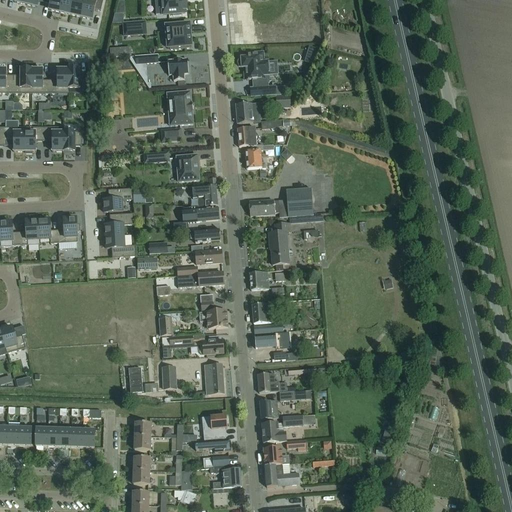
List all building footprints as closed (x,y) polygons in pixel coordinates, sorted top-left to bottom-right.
[(26,0),(25,6),(37,8),(38,2),(44,4),(45,0),(26,0)] [(45,0),(44,4),(50,5),(49,11),(60,13),(62,0),(45,0)] [(62,0),(60,13),(70,16),(73,0),(62,0)] [(81,0),(73,0),(70,16),(81,18),(85,1),(81,0)] [(85,1),(81,18),(92,21),(94,10),(100,12),(102,0),(96,0),(96,3),(85,1)] [(186,11),(185,1),(184,1),(183,0),(146,0),(149,0),(154,0),(156,16),(172,15),(172,17),(181,16),(181,14),(184,14),(184,11),(186,11)] [(114,15),(112,25),(123,24),(122,15),(115,15),(114,15)] [(123,24),(124,37),(146,35),(145,23),(123,24)] [(191,47),(189,25),(165,27),(167,49),(170,49),(170,51),(189,49),(188,47),(191,47)] [(316,35),(311,35),(311,47),(328,47),(328,42),(316,42),(316,35)] [(329,36),(329,49),(358,50),(359,37),(329,36)] [(244,69),(244,76),(246,76),(246,81),(252,80),(252,81),(257,81),(257,80),(264,80),(264,77),(269,76),(268,62),(263,63),(263,53),(256,54),(257,58),(251,59),(250,59),(250,57),(248,58),(248,59),(241,59),(241,60),(239,61),(237,62),(237,64),(238,67),(239,68),(241,68),(242,69),(244,69)] [(135,66),(158,64),(157,56),(134,58),(135,66)] [(172,62),(167,62),(168,76),(173,76),(173,82),(178,82),(178,88),(184,88),(183,75),(188,75),(187,60),(181,61),(181,60),(173,61),(172,62)] [(6,71),(0,70),(0,94),(13,95),(13,82),(6,82),(6,71)] [(20,77),(13,77),(13,82),(13,95),(31,95),(31,71),(32,71),(32,70),(20,70),(20,77)] [(79,70),(67,70),(67,71),(68,71),(68,95),(86,95),(86,82),(79,82),(79,70)] [(32,71),(31,71),(31,95),(50,95),(50,82),(43,82),(43,71),(32,71)] [(57,82),(50,82),(50,95),(68,95),(68,71),(67,71),(57,71),(57,82)] [(274,96),(275,96),(274,88),(250,89),(251,97),(252,97),(252,98),(275,97),(274,96)] [(168,95),(167,95),(167,96),(168,104),(169,116),(169,126),(170,127),(174,127),(192,125),(191,114),(192,113),(192,105),(191,105),(190,93),(172,95),(168,95)] [(290,109),(289,96),(275,97),(276,110),(290,109)] [(252,124),(261,123),(259,105),(251,105),(235,106),(237,126),(252,124)] [(281,128),(280,122),(275,122),(261,124),(261,131),(276,130),(276,128),(281,128)] [(24,129),(5,129),(5,147),(13,147),(13,153),(24,153),(24,129)] [(44,129),(24,129),(24,153),(25,153),(25,155),(31,155),(31,153),(36,153),(36,142),(44,142),(44,129)] [(63,129),(44,129),(44,142),(52,142),(52,153),(62,153),(63,153),(63,134),(63,129)] [(255,129),(237,131),(239,148),(251,147),(251,149),(256,148),(256,147),(255,129)] [(181,130),(168,131),(169,143),(182,142),(181,130)] [(63,134),(63,153),(74,153),(74,147),(81,147),(81,134),(79,134),(63,134)] [(256,149),(251,149),(251,152),(245,153),(246,171),(265,169),(265,163),(262,164),(261,153),(262,153),(262,152),(273,151),(273,147),(256,149)] [(168,153),(150,155),(143,155),(144,165),(151,164),(169,163),(168,153)] [(197,157),(176,158),(178,183),(199,182),(197,157)] [(206,188),(192,189),(193,200),(198,199),(198,208),(217,207),(215,187),(206,188)] [(108,201),(103,202),(104,214),(122,213),(121,202),(132,201),(132,190),(108,191),(108,201)] [(144,190),(132,190),(133,205),(144,204),(144,200),(144,190)] [(289,219),(313,217),(311,190),(286,192),(286,202),(278,202),(278,203),(273,203),(273,202),(249,204),(250,218),(274,216),(274,215),(279,215),(279,219),(289,219)] [(147,196),(147,203),(158,203),(157,195),(147,196)] [(217,210),(179,213),(180,224),(218,221),(217,210)] [(110,226),(104,227),(105,238),(127,237),(127,225),(134,225),(133,215),(109,216),(110,226)] [(64,231),(57,232),(58,245),(76,244),(77,244),(76,233),(80,233),(79,226),(76,226),(76,220),(63,220),(64,231)] [(49,221),(37,222),(38,241),(39,241),(50,240),(50,245),(58,245),(57,232),(50,232),(49,221)] [(26,233),(19,234),(20,247),(39,246),(39,241),(38,241),(37,222),(26,223),(26,233)] [(11,223),(0,224),(0,232),(1,243),(0,243),(1,248),(20,247),(19,234),(12,234),(11,223)] [(268,235),(269,251),(271,251),(272,267),(275,267),(275,273),(283,272),(282,266),(289,265),(286,234),(290,234),(289,225),(285,226),(274,227),(275,235),(268,235)] [(220,242),(219,231),(194,233),(195,244),(220,242)] [(127,237),(105,238),(106,250),(111,249),(112,259),(136,258),(135,248),(128,248),(127,237)] [(167,244),(149,245),(149,255),(167,255),(167,244)] [(221,252),(202,253),(192,254),(192,256),(196,255),(196,266),(222,264),(221,252)] [(156,260),(146,260),(138,261),(138,272),(156,271),(156,260)] [(197,268),(177,270),(178,277),(198,276),(197,268)] [(267,273),(259,274),(249,275),(250,292),(268,290),(268,279),(270,279),(270,277),(267,278),(267,273)] [(283,274),(274,275),(275,283),(284,282),(284,279),(289,278),(288,273),(283,274)] [(200,288),(224,286),(223,275),(199,277),(200,288)] [(179,290),(200,288),(199,277),(178,278),(179,290)] [(393,287),(393,284),(381,286),(382,296),(391,295),(390,287),(393,287)] [(157,297),(170,296),(170,288),(156,289),(157,297)] [(212,296),(200,297),(200,304),(201,312),(213,311),(213,303),(212,296)] [(270,305),(262,306),(252,306),(253,325),(271,324),(270,305)] [(227,329),(225,312),(199,314),(199,323),(207,323),(208,331),(227,329)] [(171,320),(159,321),(159,337),(172,336),(171,320)] [(266,327),(253,328),(254,335),(267,334),(282,332),(281,325),(266,327)] [(12,329),(0,332),(5,349),(7,355),(25,349),(22,337),(15,339),(12,329)] [(264,338),(254,339),(255,350),(265,349),(276,348),(275,344),(282,344),(283,347),(294,346),(293,334),(277,336),(277,335),(276,335),(276,336),(275,336),(275,337),(264,338)] [(171,339),(162,339),(163,359),(170,359),(170,350),(174,350),(174,347),(190,346),(190,349),(191,355),(198,355),(200,356),(213,355),(223,355),(222,342),(212,342),(205,343),(204,336),(192,337),(192,342),(172,343),(171,339)] [(413,353),(401,355),(402,367),(414,365),(413,353)] [(221,367),(211,367),(204,368),(205,396),(223,395),(221,367)] [(140,369),(128,370),(130,394),(142,393),(140,369)] [(175,369),(161,370),(162,391),(176,391),(175,369)] [(274,375),(267,376),(257,376),(259,395),(287,392),(286,384),(278,384),(278,383),(274,384),(274,375)] [(144,385),(145,394),(158,393),(157,384),(144,385)] [(294,394),(294,393),(279,394),(280,403),(294,402),(294,400),(313,399),(312,393),(294,394)] [(276,403),(269,403),(259,404),(261,421),(277,420),(276,403)] [(83,411),(83,417),(89,417),(89,419),(100,420),(101,412),(83,411)] [(226,417),(202,419),(204,442),(226,440),(225,430),(227,430),(226,417)] [(292,418),(282,419),(283,429),(293,428),(303,427),(302,418),(292,418)] [(261,426),(263,445),(273,444),(285,443),(285,439),(285,434),(278,434),(277,424),(271,425),(261,426)] [(134,438),(151,439),(151,425),(135,425),(134,438)] [(19,447),(19,429),(8,429),(7,447),(19,447)] [(19,429),(19,447),(31,448),(31,430),(19,429)] [(47,448),(48,430),(36,430),(35,448),(47,448)] [(59,448),(59,431),(48,430),(47,448),(59,448)] [(70,449),(71,431),(59,431),(59,448),(70,449)] [(82,449),(82,431),(71,431),(70,449),(82,449)] [(82,431),(82,449),(94,450),(94,432),(82,431)] [(386,431),(382,443),(389,445),(393,434),(386,431)] [(150,452),(151,439),(134,438),(134,451),(150,452)] [(230,443),(220,443),(195,445),(196,452),(214,451),(214,454),(231,453),(230,443)] [(305,452),(305,443),(286,444),(287,451),(297,450),(297,452),(305,452)] [(263,450),(265,468),(282,467),(282,466),(289,465),(289,457),(281,457),(280,449),(263,450)] [(213,467),(229,466),(228,458),(212,459),(213,467)] [(133,472),(150,473),(150,460),(134,459),(133,472)] [(210,475),(210,464),(201,464),(201,475),(210,475)] [(229,466),(213,467),(213,475),(222,475),(223,484),(212,484),(213,491),(231,489),(241,489),(240,471),(229,472),(229,466)] [(282,467),(265,468),(266,489),(284,487),(289,486),(289,487),(290,487),(300,486),(299,475),(289,476),(289,466),(282,467)] [(149,486),(150,473),(133,472),(133,486),(149,486)] [(132,507),(149,507),(149,494),(133,494),(132,507)] [(167,506),(179,507),(180,498),(168,497),(167,506)] [(192,508),(194,501),(185,498),(182,505),(192,508)]
